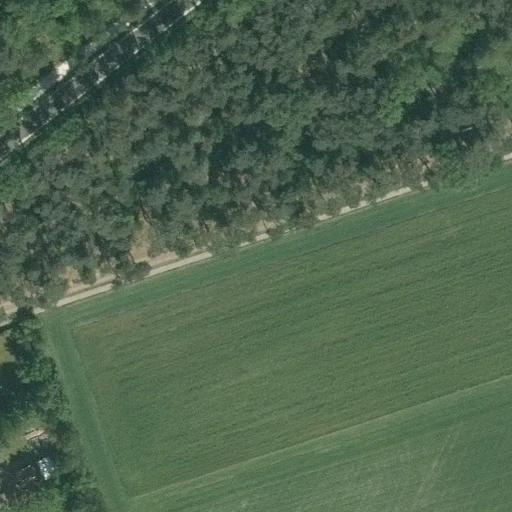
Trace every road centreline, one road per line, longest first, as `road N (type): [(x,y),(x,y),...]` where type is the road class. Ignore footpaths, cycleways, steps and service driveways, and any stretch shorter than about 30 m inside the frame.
road 1 (track): [(0,313),(511,140)]
road 2 (tertiary): [(0,137),(180,0)]
